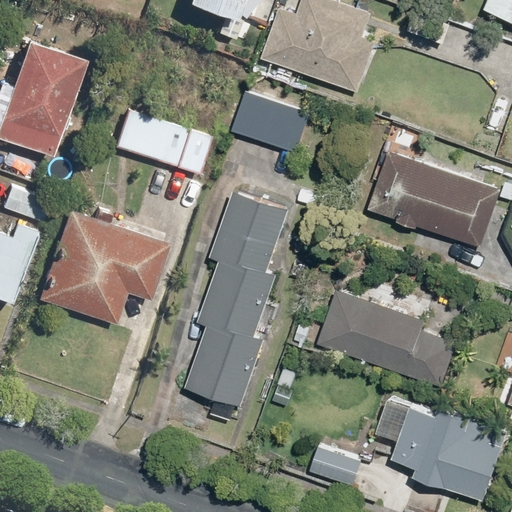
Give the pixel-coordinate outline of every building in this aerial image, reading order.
[(285,2),(267,53),(364,87),(381,36),(368,32),(377,8),(353,0),(306,0),(303,9),(285,2)] [(511,0),(490,0),(490,2),(511,11),(511,0)] [(34,31),(0,127),(57,149),(93,51),(34,31)] [(309,114),(245,91),(230,130),(294,153),(309,114)] [(131,103),(118,141),(204,170),(215,131),(131,103)] [(395,141),(373,200),(404,212),(403,215),(423,222),(424,219),(486,243),(509,183),(395,141)] [(54,197),(11,183),(4,204),(47,218),(54,197)] [(192,382),(247,401),(272,332),(263,329),(284,268),(274,264),(296,202),(242,183),(218,251),(227,254),(205,315),(215,318),(192,382)] [(175,237),(73,201),(42,293),(119,319),(131,287),(155,295),(175,237)] [(16,229),(0,223),(0,289),(16,296),(44,224),(21,216),(16,229)] [(343,285),(323,338),(445,383),(462,338),(428,326),(431,317),(343,285)] [(301,366),(287,361),(277,393),(291,398),(301,366)] [(511,437),(511,421),(447,397),(443,406),(417,396),(396,454),(422,464),(419,470),(490,496),(501,466),(511,437)] [(325,441),(316,465),(359,480),(368,456),(325,441)]
